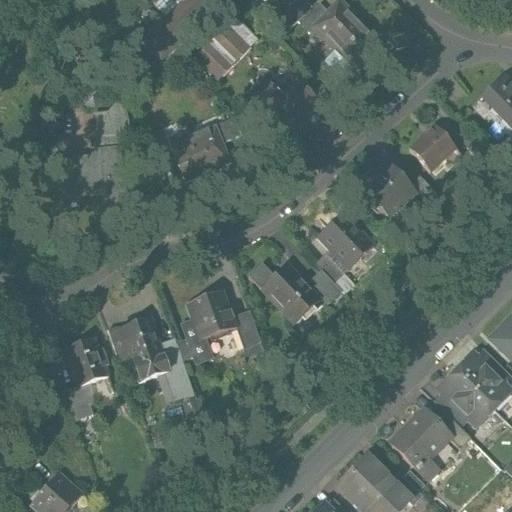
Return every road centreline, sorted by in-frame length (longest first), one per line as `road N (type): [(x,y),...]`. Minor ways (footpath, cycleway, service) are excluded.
road 1 (residential): [(33,298),(245,235),(459,41)]
road 2 (residential): [(272,511),(511,274)]
road 3 (residential): [(33,298),(28,442),(0,483)]
